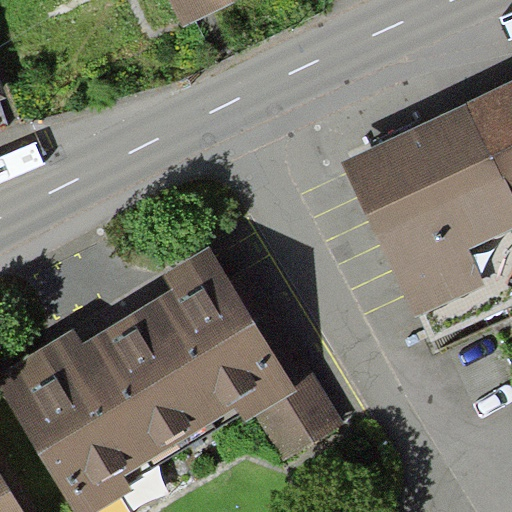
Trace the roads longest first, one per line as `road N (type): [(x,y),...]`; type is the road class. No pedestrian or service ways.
road 1 (residential): [(455,511),(227,103)]
road 2 (secondary): [(0,217),(227,103)]
road 3 (secondary): [(227,103),(449,0)]
